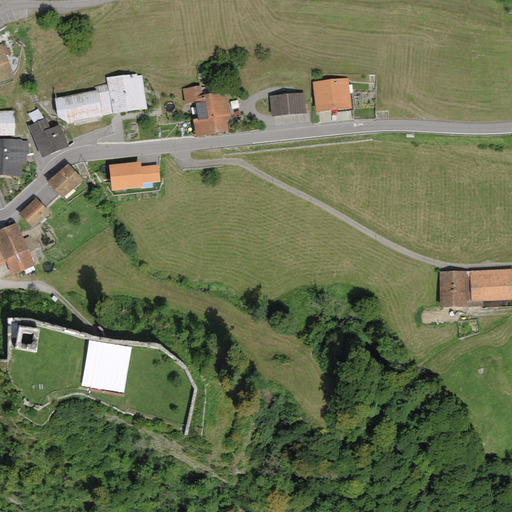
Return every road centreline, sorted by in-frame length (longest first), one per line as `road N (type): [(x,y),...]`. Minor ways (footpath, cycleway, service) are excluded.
road 1 (tertiary): [(0,218),(76,155),(379,126),(511,131)]
road 2 (track): [(0,283),(45,288),(103,336)]
